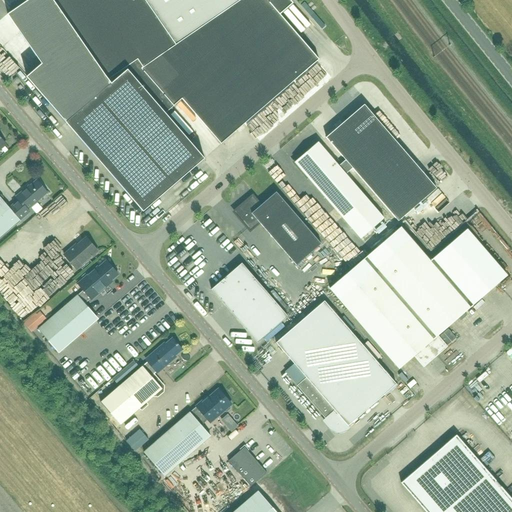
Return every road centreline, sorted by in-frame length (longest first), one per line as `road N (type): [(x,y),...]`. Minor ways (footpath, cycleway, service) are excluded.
road 1 (unclassified): [(368,55),(140,253)]
road 2 (tertiary): [(335,480),(140,253)]
road 3 (unclassified): [(335,480),(511,326)]
road 4 (unclassified): [(511,229),(368,55)]
road 5 (tertiary): [(140,253),(0,89)]
